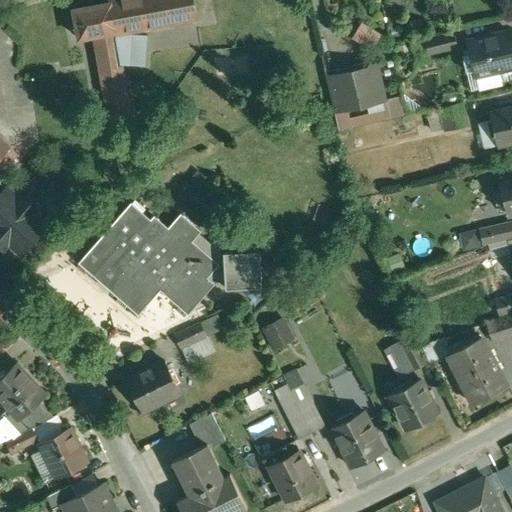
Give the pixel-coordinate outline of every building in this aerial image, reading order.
[(195,0),(109,0),(110,2),(74,8),(80,37),(94,35),(95,36),(134,29),(198,17),(195,0)] [(354,20),(347,37),(370,47),(377,30),(354,20)] [(134,29),(95,36),(107,101),(129,98),(123,64),(130,64),(130,65),(146,66),(148,35),(133,34),(134,29)] [(511,34),(511,31),(469,41),(472,53),(475,64),(477,74),(511,65),(511,34)] [(472,53),(464,55),(467,66),(475,64),(472,53)] [(375,63),(327,74),(336,112),(383,102),(375,63)] [(425,80),(401,86),(407,114),(431,109),(425,80)] [(463,102),(441,106),(446,130),(468,125),(463,102)] [(511,107),(492,112),(499,144),(511,141),(511,107)] [(0,158),(10,147),(0,137),(0,158)] [(0,182),(10,171),(0,162),(0,182)] [(511,177),(500,180),(502,189),(505,202),(508,214),(511,212),(511,177)] [(20,197),(9,188),(0,197),(0,214),(2,217),(0,219),(0,242),(6,248),(11,242),(22,251),(47,222),(37,212),(39,210),(21,195),(20,197)] [(502,189),(494,191),(497,204),(505,202),(502,189)] [(132,202),(80,262),(89,270),(120,297),(128,304),(139,314),(161,289),(180,305),(189,313),(216,282),(214,281),(208,276),(220,263),(193,240),(200,232),(202,230),(182,212),(169,227),(155,215),(152,219),(132,202)] [(511,221),(481,229),(484,243),(508,237),(511,236),(511,221)] [(220,263),(208,276),(214,281),(226,280),(224,253),(200,232),(193,240),(220,263)] [(261,248),(224,250),(224,253),(226,280),(226,287),(263,285),(261,248)] [(89,270),(80,262),(78,266),(86,273),(89,270)] [(511,295),(497,299),(500,314),(511,310),(511,295)] [(128,304),(120,297),(117,300),(125,308),(128,304)] [(189,313),(180,305),(177,309),(186,316),(189,313)] [(281,314),(258,324),(269,347),(291,337),(281,314)] [(219,315),(176,335),(182,347),(224,327),(219,315)] [(511,315),(487,323),(493,342),(511,336),(511,315)] [(429,362),(415,334),(400,341),(414,370),(429,362)] [(482,336),(449,354),(475,403),(508,385),(482,336)] [(394,374),(410,367),(397,337),(381,344),(394,374)] [(166,360),(128,378),(143,409),(180,391),(166,360)] [(46,394),(16,363),(0,378),(0,396),(21,418),(41,399),(46,394)] [(421,378),(389,395),(397,410),(399,409),(409,427),(439,412),(421,378)] [(297,401),(292,391),(279,397),(299,439),(313,432),(297,401)] [(325,426),(309,395),(297,401),(313,432),(325,426)] [(41,399),(21,418),(30,428),(55,415),(41,399)] [(364,410),(332,426),(352,465),(384,449),(378,437),(379,437),(372,423),(370,423),(364,410)] [(212,412),(190,423),(201,445),(202,446),(209,443),(211,447),(212,447),(226,439),(212,412)] [(35,427),(9,441),(14,451),(40,438),(35,427)] [(71,427),(40,442),(57,476),(88,461),(71,427)] [(209,443),(202,446),(201,445),(173,460),(189,493),(178,499),(184,511),(238,511),(249,507),(231,472),(225,475),(212,447),(211,447),(209,443)] [(299,449),(290,453),(286,445),(270,453),(274,461),(269,464),(287,498),(317,483),(299,449)] [(511,466),(511,465),(499,471),(511,497),(511,466)] [(504,511),(486,477),(437,502),(442,511),(504,511)] [(79,494),(64,502),(69,511),(118,511),(113,501),(114,501),(104,481),(79,494)] [(73,483),(47,496),(53,508),(64,502),(79,494),(73,483)]
